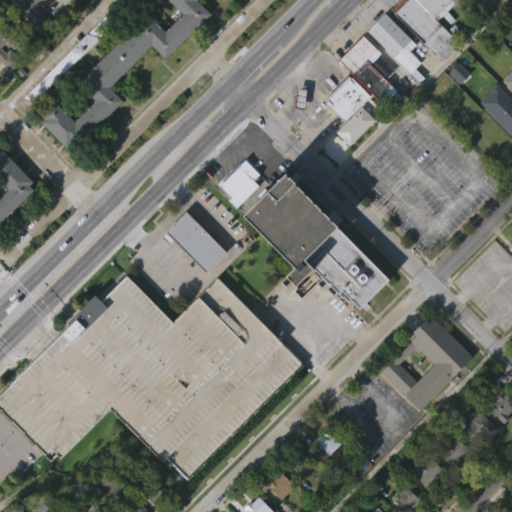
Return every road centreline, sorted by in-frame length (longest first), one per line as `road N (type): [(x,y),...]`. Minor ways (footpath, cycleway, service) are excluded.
road 1 (primary): [(0,346),(347,0)]
road 2 (residential): [(198,511),(511,200)]
road 3 (primary): [(312,0),(0,311)]
road 4 (residential): [(204,57),(511,365)]
road 5 (residential): [(6,259),(261,0)]
road 6 (residential): [(0,111),(98,214)]
